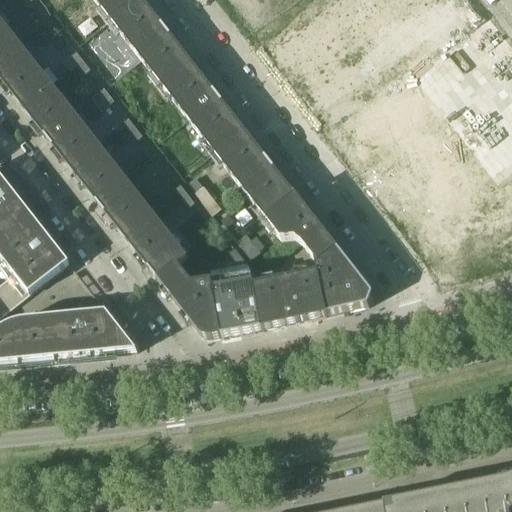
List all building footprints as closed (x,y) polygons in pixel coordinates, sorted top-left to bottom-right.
[(139,1),(138,0),(91,0),(110,24),(139,1)] [(303,47),(326,29),(337,43),(354,30),(331,0),(308,0),(305,3),(315,16),(293,33),(303,47)] [(191,67),(139,1),(110,24),(161,90),(191,67)] [(51,88),(0,22),(0,83),(22,111),(51,88)] [(71,57),(86,77),(93,72),(77,52),(71,57)] [(243,134),(191,67),(161,90),(213,156),(243,134)] [(103,155),(62,102),(51,88),(22,111),(74,178),(103,155)] [(123,123),(138,143),(145,138),(129,118),(123,123)] [(243,134),(213,156),(265,223),(295,200),(243,134)] [(155,220),(103,155),(74,178),(125,243),(155,220)] [(0,241),(30,218),(0,179),(0,241)] [(175,190),(190,210),(197,205),(181,185),(175,190)] [(295,200),(265,223),(281,245),(295,243),(302,249),(315,264),(316,269),(336,253),(295,200)] [(69,268),(30,218),(0,241),(0,261),(13,279),(0,289),(0,310),(6,318),(69,268)] [(155,220),(125,243),(158,285),(178,270),(188,262),(155,220)] [(219,265),(205,247),(196,254),(209,271),(209,274),(246,267),(234,252),(219,265)] [(323,300),(354,276),(336,253),(316,269),(317,276),(323,300)] [(208,280),(197,261),(187,267),(198,286),(208,280)] [(192,287),(178,270),(158,285),(201,341),(208,344),(222,341),(213,288),(212,283),(192,287)] [(327,320),(323,300),(317,276),(253,291),(262,334),(327,320)] [(372,299),(354,276),(323,300),(327,320),(368,310),(372,299)] [(243,288),(233,290),(243,337),(262,334),(253,291),(251,280),(242,282),(243,288)] [(221,286),(213,288),(222,341),(243,337),(233,290),(223,292),(221,286)] [(106,316),(26,324),(22,324),(19,325),(15,326),(12,327),(9,328),(6,330),(3,332),(0,333),(0,368),(137,355),(106,316)] [(379,511),(511,511),(511,483),(506,486),(419,504),(379,511)]
